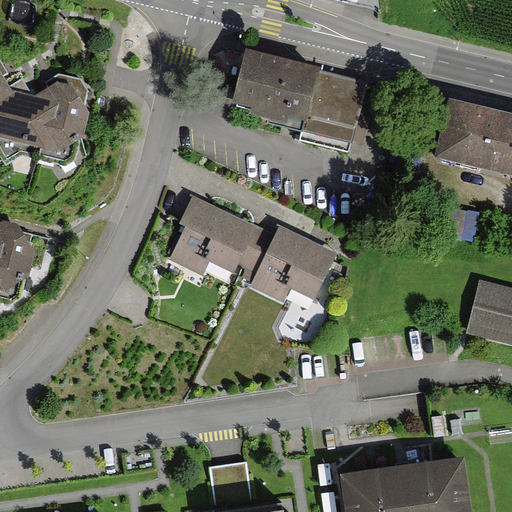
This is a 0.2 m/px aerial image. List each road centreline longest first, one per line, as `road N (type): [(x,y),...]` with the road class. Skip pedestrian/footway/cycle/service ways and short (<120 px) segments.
road 1 (residential): [(304,403),(25,443),(9,428),(19,386),(123,247),(151,175),(193,1)]
road 2 (tertiary): [(193,1),(511,78)]
